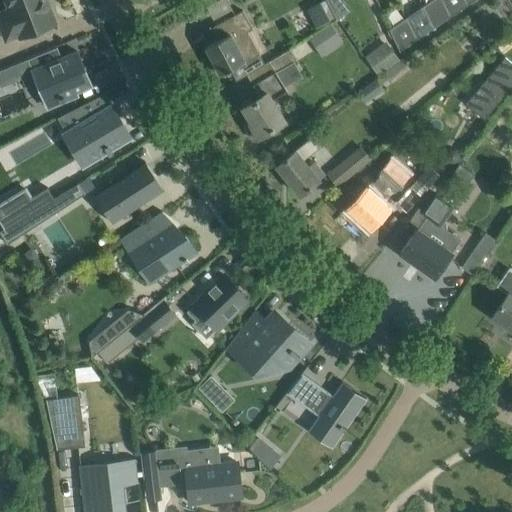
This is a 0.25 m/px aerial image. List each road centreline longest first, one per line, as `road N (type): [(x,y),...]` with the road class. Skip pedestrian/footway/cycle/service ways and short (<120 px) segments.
road 1 (residential): [(424,370),(366,333),(262,242),(199,156),(115,14)]
road 2 (residential): [(424,370),(365,458),(307,511)]
